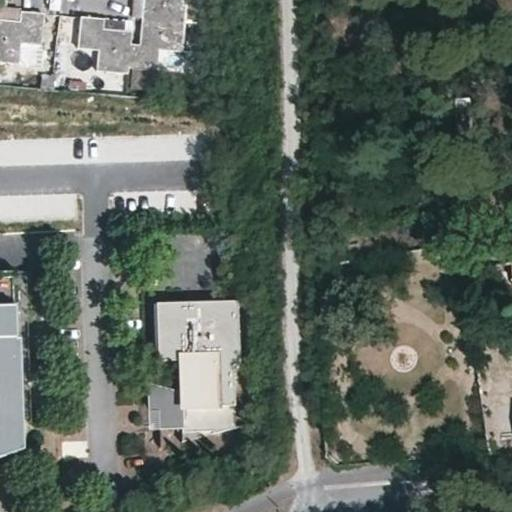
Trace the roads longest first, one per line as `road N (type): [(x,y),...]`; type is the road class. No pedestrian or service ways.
road 1 (track): [(293,0),(310,479)]
road 2 (residential): [(0,502),(78,489),(100,472),(93,181)]
road 3 (secondary): [(364,511),(511,501)]
